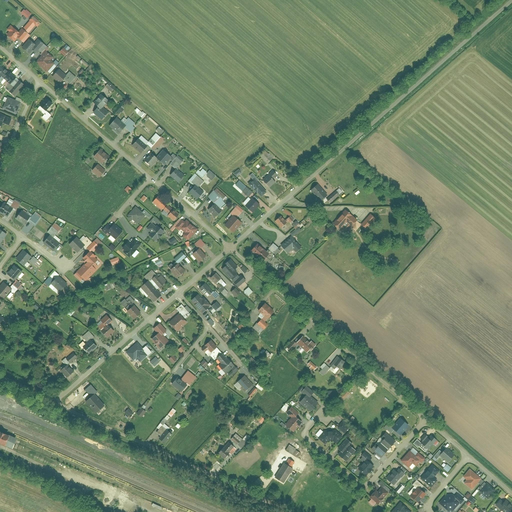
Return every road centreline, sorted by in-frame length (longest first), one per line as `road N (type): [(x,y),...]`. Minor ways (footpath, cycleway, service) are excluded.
road 1 (residential): [(425,418),(233,245)]
road 2 (residential): [(53,403),(252,493)]
road 3 (residential): [(425,418),(362,486),(305,436),(318,415)]
road 4 (unclassified): [(369,124),(511,0)]
road 5 (residential): [(233,245),(369,124)]
road 6 (residential): [(53,403),(178,294)]
road 7 (residential): [(149,177),(38,79)]
